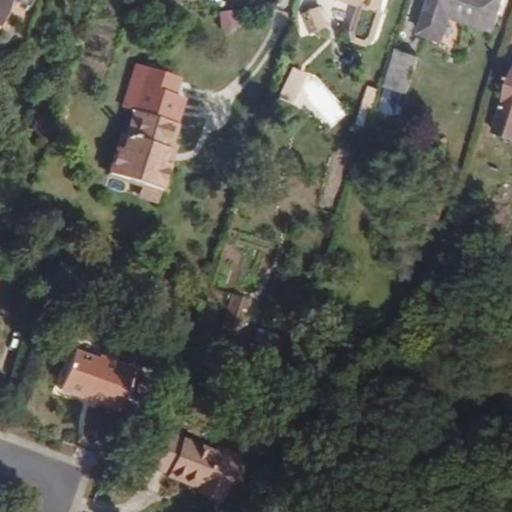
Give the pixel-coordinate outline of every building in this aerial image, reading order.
[(0,0),(0,16),(3,18),(8,0),(28,0),(29,0),(0,0)] [(505,16),(510,0),(436,0),(430,18),(452,26),(461,1),(505,16)] [(416,79),(428,44),(409,37),(396,72),(416,79)] [(182,84),(186,70),(146,58),(141,72),(182,84)] [(175,153),(181,135),(187,115),(185,115),(194,88),(182,84),(141,72),(132,99),(142,102),(135,125),(131,124),(118,165),(171,181),(179,154),(175,153)] [(179,154),(185,136),(181,135),(175,153),(179,154)] [(171,181),(118,165),(114,177),(167,194),(171,181)] [(255,326),(265,291),(246,285),(236,319),(255,326)] [(118,410),(132,368),(98,356),(97,359),(71,349),(58,389),(86,399),(87,396),(100,400),(99,403),(118,410)] [(234,502),(252,456),(228,447),(227,451),(195,439),(192,446),(179,441),(169,467),(181,472),(179,477),(197,484),(199,479),(212,484),(209,491),(234,502)]
